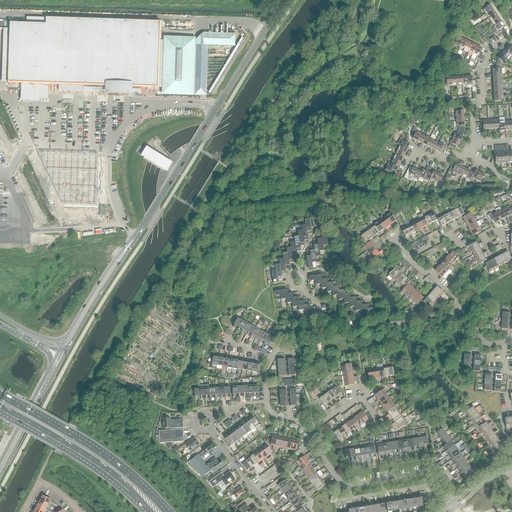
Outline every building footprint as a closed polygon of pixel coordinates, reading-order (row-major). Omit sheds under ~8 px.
[(482,10),(485,14),(492,9),(489,5),(482,10)] [(492,9),(485,14),(488,18),(495,14),(492,9)] [(488,18),(491,23),(498,18),(495,14),(488,18)] [(191,94),(193,40),(166,39),(166,41),(159,41),(160,22),(46,18),(45,24),(9,23),(7,83),(22,84),(25,84),(25,89),(26,89),(31,89),(38,90),(38,89),(38,84),(48,85),(59,85),(77,85),(92,86),(92,91),(109,92),(117,93),(128,93),(128,87),(158,88),(164,88),(164,93),(191,94)] [(491,23),(494,27),(501,22),(498,18),(491,23)] [(504,27),(501,22),(494,27),(496,31),(494,33),(495,36),(502,31),(501,29),(504,27)] [(459,47),(463,39),(458,37),(454,45),(459,47)] [(459,47),(464,49),(468,41),(463,39),(459,47)] [(464,49),(468,51),(472,44),(468,41),(464,49)] [(468,51),(473,54),(477,46),(472,44),(468,51)] [(481,48),(477,46),(473,54),(476,55),(474,59),(478,62),(482,53),(480,52),(481,48)] [(501,54),(508,60),(511,56),(505,50),(501,54)] [(498,59),(496,64),(501,66),(502,63),(504,65),(508,60),(501,54),(497,59),(498,59)] [(501,68),(501,66),(496,64),(494,69),(492,69),(492,75),(501,74),(501,68)] [(472,76),(466,77),(467,85),(472,85),(472,88),(475,88),(475,81),(472,81),(472,76)] [(452,86),(451,78),(442,78),(443,87),(446,87),(452,86)] [(22,84),(21,102),(48,104),(48,94),(48,85),(38,84),(38,90),(31,89),(25,89),(25,84),(22,84)] [(457,130),(457,131),(464,132),(463,127),(464,127),(464,121),(455,122),(455,127),(453,127),(454,130),(457,130)] [(412,139),(417,141),(421,133),(416,131),(417,129),(414,128),(411,134),(414,135),(412,139)] [(454,133),(452,138),(459,142),(462,137),(461,137),(464,132),(457,131),(455,134),(454,133)] [(417,141),(421,143),(425,136),(421,133),(417,141)] [(421,143),(426,146),(430,138),(425,136),(421,143)] [(430,138),(426,146),(430,148),(434,140),(435,140),(436,138),(431,136),(430,138)] [(399,145),(407,149),(409,144),(406,142),(407,140),(401,137),(400,139),(397,144),(399,145)] [(457,147),(459,142),(452,138),(449,143),(450,143),(449,146),(454,149),(456,146),(457,147)] [(430,148),(435,150),(439,142),(435,140),(434,140),(430,148)] [(443,152),(446,147),(443,145),(444,145),(439,142),(435,150),(440,153),(440,151),(443,152)] [(399,145),(397,150),(405,153),(407,149),(399,145)] [(166,164),(168,161),(167,161),(152,151),(150,150),(149,150),(148,153),(144,151),(142,155),(143,156),(145,157),(144,158),(143,158),(163,171),(163,170),(162,170),(163,169),(166,171),(169,166),(166,164)] [(402,158),(405,153),(397,150),(395,154),(402,158)] [(511,152),(511,151),(494,152),(494,157),(495,157),(495,163),(511,161),(511,152)] [(97,207),(99,156),(39,154),(63,206),(97,207)] [(395,154),(392,159),(400,163),(402,158),(395,154)] [(400,163),(392,159),(389,157),(387,162),(388,162),(398,167),(400,163)] [(396,172),(398,167),(388,162),(384,170),(391,173),(392,170),(396,172)] [(454,177),(456,174),(460,166),(455,164),(453,167),(451,166),(445,177),(448,179),(452,176),(454,177)] [(461,176),(465,169),(460,166),(456,174),(461,176)] [(413,178),(417,170),(412,168),(409,167),(404,177),(411,181),(413,178)] [(461,176),(465,179),(469,171),(465,169),(461,176)] [(418,180),(419,178),(421,172),(417,170),(413,178),(418,180)] [(422,170),(421,172),(419,178),(422,179),(421,182),(422,182),(427,172),(422,170)] [(471,178),(476,181),(479,173),(475,170),(473,173),(474,173),(471,178)] [(474,173),(473,173),(469,171),(465,179),(470,181),(471,178),(474,173)] [(428,182),(430,180),(429,179),(432,174),(427,172),(422,182),(423,182),(424,180),(428,182)] [(432,183),(433,184),(438,174),(433,172),(432,174),(429,179),(430,180),(433,181),(432,183)] [(479,173),(476,181),(480,183),(484,175),(479,173)] [(437,186),(440,187),(443,181),(441,179),(442,176),(438,174),(433,184),(435,182),(438,184),(437,186)] [(459,205),(455,208),(459,217),(464,214),(463,211),(466,210),(464,208),(461,209),(459,205)] [(459,217),(455,208),(450,210),(455,219),(459,217)] [(509,215),(505,208),(501,210),(505,218),(509,215)] [(450,210),(446,213),(450,221),(455,219),(450,210)] [(501,210),(496,212),(500,220),(505,218),(501,210)] [(432,211),(427,214),(432,223),(435,221),(437,225),(439,224),(432,211)] [(495,222),(500,220),(496,212),(491,215),(490,213),(488,214),(491,220),(494,219),(495,222)] [(391,224),(396,221),(390,213),(386,216),(391,224)] [(450,221),(446,213),(441,215),(446,224),(450,221)] [(465,222),(474,218),(471,213),(462,218),(465,222)] [(428,225),(432,223),(427,214),(423,216),(428,225)] [(446,224),(441,215),(437,218),(441,226),(446,224)] [(381,219),(389,229),(390,231),(392,229),(389,226),(391,224),(386,216),(381,219)] [(428,225),(423,216),(418,219),(423,228),(428,225)] [(476,222),(474,218),(465,222),(467,227),(476,222)] [(307,235),(312,234),(311,227),(314,227),(313,222),(310,223),(310,219),(305,220),(305,225),(306,225),(307,235)] [(385,228),(386,230),(388,232),(390,231),(389,229),(381,219),(377,222),(383,230),(385,228)] [(419,230),(423,228),(418,219),(414,221),(419,230)] [(414,232),(419,230),(414,221),(409,223),(414,232)] [(373,225),(376,229),(379,233),(383,230),(377,222),(373,225)] [(478,227),(476,222),(467,227),(470,231),(478,227)] [(407,229),(410,235),(414,232),(409,223),(405,226),(407,229)] [(369,228),(375,236),(379,233),(376,229),(373,225),(369,228)] [(410,235),(407,229),(405,226),(400,228),(405,237),(410,235)] [(481,231),(478,227),(470,231),(472,236),(481,231)] [(369,228),(365,231),(371,239),(375,236),(369,228)] [(366,242),(371,239),(365,231),(361,234),(362,235),(359,237),(362,241),(365,239),(366,242)] [(365,252),(373,246),(370,242),(362,248),(365,252)] [(480,249),(484,246),(482,243),(478,245),(476,242),(467,247),(476,265),(486,260),(485,257),(489,255),(487,252),(483,254),(480,249)] [(376,250),(373,246),(365,252),(368,256),(376,250)] [(459,258),(451,251),(448,248),(446,250),(450,253),(448,255),(456,262),(459,258)] [(376,250),(368,256),(371,260),(383,252),(382,250),(378,253),(376,250)] [(507,251),(502,254),(507,263),(511,260),(507,251)] [(310,253),(305,254),(306,260),(304,261),(304,265),(307,265),(308,269),(313,268),(312,263),(311,263),(310,253)] [(503,265),(507,263),(502,254),(498,256),(503,265)] [(445,259),(452,265),(456,262),(448,255),(445,259)] [(498,256),(493,259),(498,268),(503,265),(498,256)] [(449,269),(452,265),(445,259),(441,263),(449,269)] [(494,270),(498,268),(493,259),(489,261),(494,270)] [(494,270),(489,261),(484,264),(486,266),(483,268),(484,270),(487,269),(489,272),(494,270)] [(445,273),(449,269),(441,263),(438,266),(445,273)] [(445,273),(438,266),(434,270),(442,277),(445,273)] [(388,276),(392,279),(399,272),(395,268),(388,276)] [(402,275),(399,272),(392,279),(396,282),(402,275)] [(324,279),(324,274),(317,275),(317,273),(312,273),(313,276),(310,276),(309,276),(310,281),(315,281),(314,280),(324,279)] [(396,282),(400,286),(406,278),(402,275),(396,282)] [(410,282),(406,278),(400,286),(403,289),(408,284),(408,285),(410,282)] [(401,292),(405,295),(412,288),(408,285),(408,284),(403,289),(401,292)] [(436,286),(433,290),(441,297),(444,293),(436,286)] [(290,294),(290,293),(289,289),(283,290),(282,287),(278,288),(278,291),(274,291),(275,296),(280,295),(290,294)] [(415,291),(412,288),(405,295),(409,299),(415,291)] [(430,294),(437,301),(441,297),(433,290),(430,294)] [(409,299),(413,302),(419,294),(415,291),(409,299)] [(423,298),(419,294),(413,302),(417,306),(423,298)] [(430,294),(426,298),(434,305),(437,301),(430,294)] [(425,304),(423,306),(426,310),(429,307),(430,309),(434,305),(426,298),(423,302),(425,304)] [(232,327),(237,329),(242,321),(235,317),(233,322),(235,323),(232,327)] [(242,321),(237,329),(241,332),(246,323),(242,321)] [(241,332),(246,334),(251,325),(246,323),(241,332)] [(250,336),(255,328),(251,325),(246,334),(250,336)] [(250,336),(255,339),(260,330),(255,328),(250,336)] [(264,333),(260,330),(255,339),(259,341),(264,333)] [(259,341),(264,344),(269,335),(264,333),(259,341)] [(270,333),(269,335),(264,344),(269,346),(271,341),(273,338),(274,336),(270,333)] [(334,385),(330,388),(336,396),(340,393),(334,385)] [(332,399),(336,396),(330,388),(326,391),(332,399)] [(378,400),(386,394),(383,389),(374,395),(378,400)] [(326,391),(322,394),(328,402),(332,399),(326,391)] [(324,406),(328,402),(322,394),(318,397),(324,406)] [(378,400),(381,404),(389,398),(386,394),(378,400)] [(392,402),(389,398),(381,404),(384,408),(392,402)] [(384,408),(387,412),(395,406),(392,402),(384,408)] [(398,410),(395,406),(387,412),(388,414),(385,417),(386,419),(398,410)] [(490,429),(493,426),(494,426),(492,423),(488,426),(485,422),(485,423),(483,421),(487,418),(484,414),(481,417),(477,413),(481,410),(480,408),(478,406),(475,409),(473,406),(465,412),(495,454),(504,448),(502,445),(506,443),(503,440),(500,442),(496,437),(500,434),(498,431),(494,434),(490,429)] [(391,418),(393,420),(401,414),(398,410),(386,419),(387,421),(391,418)] [(364,423),(368,420),(362,412),(358,415),(364,423)] [(391,425),(392,427),(404,418),(401,414),(393,420),(394,422),(391,425)] [(364,423),(358,415),(353,418),(359,426),(364,423)] [(252,416),(248,419),(254,428),(259,425),(252,416)] [(162,429),(174,428),(173,423),(170,423),(170,420),(170,418),(162,419),(162,429)] [(359,426),(353,418),(349,421),(355,429),(359,426)] [(407,423),(404,418),(392,427),(393,429),(397,426),(399,429),(407,423)] [(179,419),(170,420),(170,423),(173,423),(174,428),(183,427),(182,422),(179,422),(179,419)] [(254,428),(248,419),(244,422),(250,431),(254,428)] [(355,429),(349,421),(345,424),(351,432),(355,429)] [(250,431),(244,422),(240,425),(246,434),(250,431)] [(347,435),(351,432),(345,424),(341,427),(347,435)] [(246,434),(240,425),(236,428),(242,437),(246,434)] [(343,438),(347,435),(341,427),(337,430),(343,438)] [(238,440),(242,437),(236,428),(232,431),(238,440)] [(439,437),(445,433),(442,428),(439,430),(438,429),(435,431),(439,437)] [(183,430),(158,431),(159,443),(183,442),(183,430)] [(339,441),(343,438),(337,430),(333,433),(339,441)] [(238,440),(232,431),(227,434),(234,443),(238,440)] [(448,437),(445,433),(439,437),(442,441),(448,437)] [(234,443),(227,434),(223,437),(229,446),(234,443)] [(277,447),(280,447),(282,438),(277,437),(274,451),(276,451),(277,447)] [(451,441),(448,437),(442,441),(445,445),(451,441)] [(194,438),(181,447),(184,450),(187,447),(189,451),(198,444),(194,438)] [(454,445),(451,441),(445,445),(442,447),(445,451),(454,445)] [(201,449),(203,451),(198,455),(200,458),(212,449),(208,444),(201,449)] [(267,456),(271,453),(265,444),(261,448),(267,456)] [(457,449),(454,445),(445,451),(448,456),(457,449)] [(263,459),(267,456),(261,448),(257,451),(263,459)] [(457,449),(448,456),(451,460),(460,454),(457,449)] [(259,462),(263,459),(257,451),(253,454),(259,462)] [(255,465),(259,462),(253,454),(249,457),(255,465)] [(463,458),(460,454),(451,460),(454,464),(463,458)] [(198,475),(199,474),(204,481),(208,479),(205,475),(210,471),(198,455),(190,461),(186,464),(198,475)] [(299,466),(307,460),(304,456),(296,462),(299,466)] [(255,465),(249,457),(245,460),(251,468),(255,465)] [(463,458),(454,464),(457,468),(466,462),(463,458)] [(206,466),(209,470),(214,467),(216,470),(224,465),(220,459),(216,462),(215,460),(206,466)] [(246,471),(251,468),(245,460),(241,463),(246,471)] [(299,466),(302,471),(310,465),(307,460),(299,466)] [(469,466),(466,462),(457,468),(460,472),(469,466)] [(313,469),(310,465),(302,471),(305,475),(313,469)] [(472,470),(469,466),(460,472),(463,477),(466,475),(466,474),(472,470)] [(305,475),(308,479),(316,473),(313,469),(305,475)] [(466,474),(466,475),(469,479),(475,475),(472,470),(466,474)] [(221,472),(208,482),(212,488),(222,481),(225,486),(234,479),(229,472),(224,476),(221,472)] [(319,477),(316,473),(308,479),(311,483),(319,477)] [(311,483),(314,487),(322,481),(319,477),(311,483)] [(280,490),(289,484),(286,479),(283,481),(281,483),(278,485),(277,486),(280,490)] [(325,485),(322,481),(314,487),(317,491),(325,485)] [(292,488),(289,484),(280,490),(283,494),(292,488)] [(232,486),(226,490),(231,497),(233,495),(236,499),(244,493),(240,487),(235,491),(232,486)] [(295,492),(292,488),(283,494),(286,498),(295,492)] [(298,496),(295,492),(286,498),(289,502),(298,496)] [(48,504),(50,500),(42,496),(40,500),(48,504)] [(298,496),(289,502),(292,506),(301,500),(298,496)] [(38,504),(46,509),(48,504),(40,500),(38,504)] [(304,504),(301,500),(292,506),(295,511),(304,504)]
